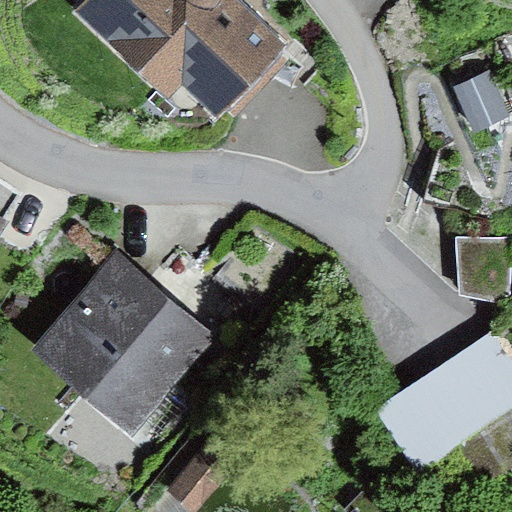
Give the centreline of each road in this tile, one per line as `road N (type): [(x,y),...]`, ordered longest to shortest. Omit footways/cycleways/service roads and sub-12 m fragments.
road 1 (residential): [(0,124),(74,165),(225,178),(345,225)]
road 2 (residential): [(345,225),(387,144),(376,84),(326,0)]
road 3 (residential): [(345,225),(447,323)]
